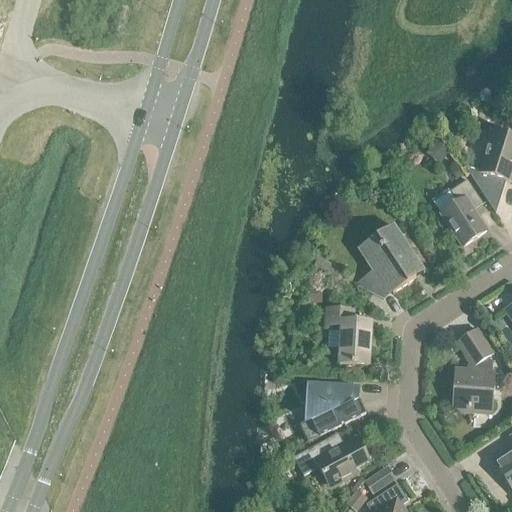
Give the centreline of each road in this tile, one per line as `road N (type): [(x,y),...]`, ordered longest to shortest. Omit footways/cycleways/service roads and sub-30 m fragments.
road 1 (secondary): [(146,110),(4,511)]
road 2 (secondary): [(32,511),(89,378),(172,122)]
road 3 (residential): [(449,511),(402,406),(408,348),(426,317),(511,264)]
road 4 (residential): [(4,98),(75,90),(146,110)]
road 5 (secondary): [(172,122),(211,0)]
